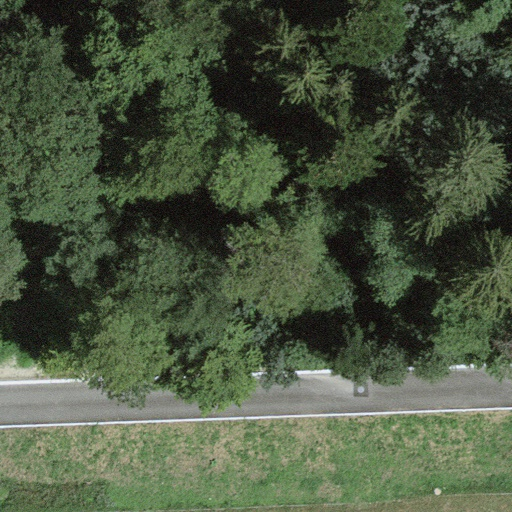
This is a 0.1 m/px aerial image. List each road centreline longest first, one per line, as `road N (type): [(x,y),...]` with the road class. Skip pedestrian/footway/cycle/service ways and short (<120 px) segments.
road 1 (residential): [(0,407),(511,390)]
road 2 (track): [(0,270),(226,0)]
